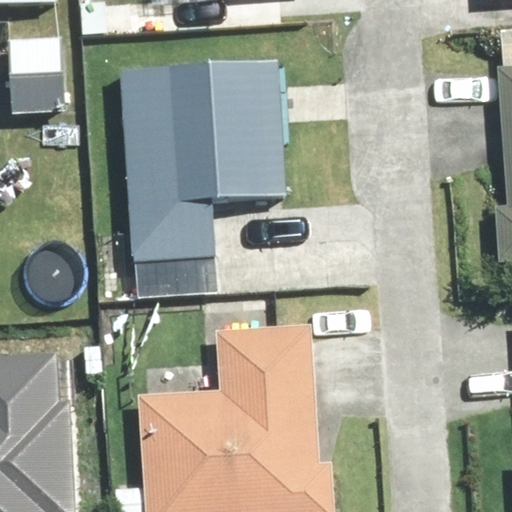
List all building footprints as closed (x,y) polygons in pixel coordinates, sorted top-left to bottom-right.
[(67,0),(0,0),(0,24),(68,25),(67,0)] [(158,0),(158,15),(216,17),(216,0),(158,0)] [(72,48),(25,46),(22,117),(69,119),(72,48)] [(294,67),(125,69),(128,267),(222,265),(222,216),(296,215),(294,67)] [(511,209),(501,210),(502,267),(511,267),(511,209)] [(233,400),(162,398),(159,511),(339,511),(341,475),(329,475),(332,338),(234,336),(233,400)] [(0,511),(78,511),(76,363),(0,363),(0,511)]
